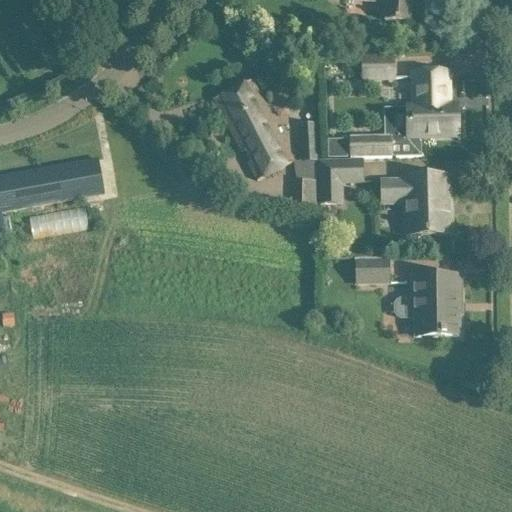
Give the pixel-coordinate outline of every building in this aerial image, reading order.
[(410,24),(412,0),(338,0),(386,5),(385,22),(410,24)] [(363,58),(363,75),(363,82),(393,81),(392,58),(363,58)] [(419,139),(459,138),(458,108),(449,108),(448,74),(414,75),(415,109),(384,110),(385,138),(350,138),(351,160),(422,159),(422,144),(419,144),(419,139)] [(257,182),(295,163),(253,81),(214,101),(241,155),(246,152),(251,162),(248,164),(257,182)] [(317,136),(313,107),(297,109),(301,139),(317,136)] [(329,141),(329,159),(348,159),(348,140),(329,141)] [(0,214),(105,196),(102,181),(98,162),(0,179),(0,214)] [(344,206),(344,184),(363,184),(363,162),(319,163),(320,206),(344,206)] [(407,237),(432,236),(452,236),(451,178),(405,179),(405,183),(384,184),(384,205),(406,205),(407,237)] [(318,213),(318,199),(295,200),(295,214),(318,213)] [(359,286),(390,285),(390,259),(358,259),(359,286)] [(456,303),(461,303),(461,278),(414,278),(415,300),(400,300),(396,303),(394,306),(394,315),(397,318),(402,320),(417,320),(418,338),(459,338),(458,315),(456,315),(456,303)]
